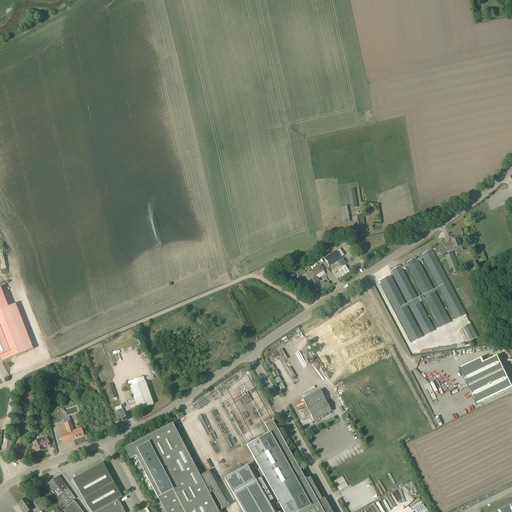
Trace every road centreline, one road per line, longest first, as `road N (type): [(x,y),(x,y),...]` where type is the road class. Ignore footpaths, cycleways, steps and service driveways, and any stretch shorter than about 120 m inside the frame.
road 1 (track): [(0,389),(296,257),(448,201),(483,196)]
road 2 (unclassified): [(252,352),(511,169)]
road 3 (unclassified): [(337,511),(252,352)]
road 4 (unclassified): [(105,442),(183,402),(252,352)]
